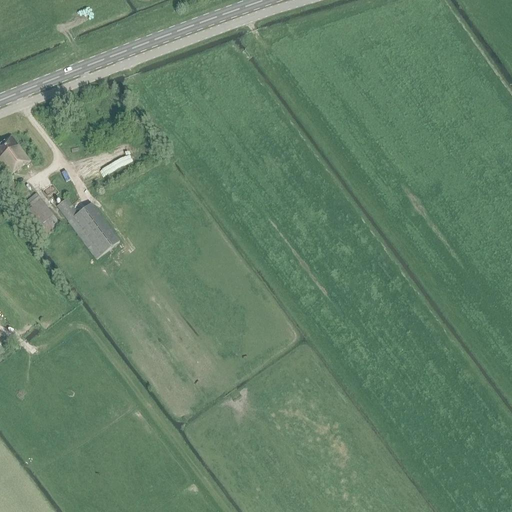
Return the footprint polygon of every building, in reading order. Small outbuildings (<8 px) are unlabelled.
[(0,165),(9,178),(30,163),(11,137),(0,145),(0,165)] [(127,148),(117,152),(122,163),(132,159),(127,148)] [(29,195),(23,185),(18,189),(10,180),(3,186),(16,204),(29,195)] [(26,202),(31,208),(21,216),(42,241),(59,227),(50,214),(35,195),(26,202)] [(117,244),(90,206),(77,216),(66,201),(56,208),(93,260),(117,244)]
